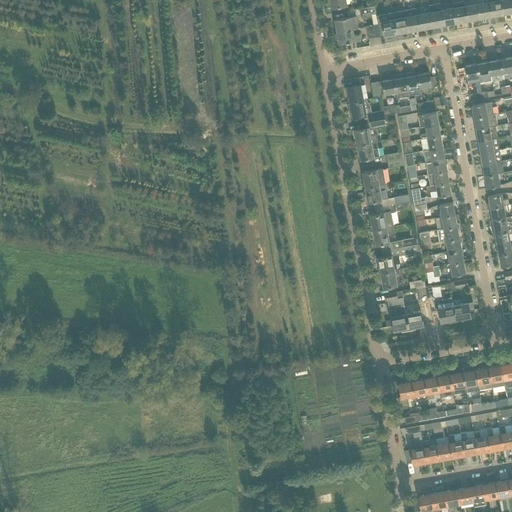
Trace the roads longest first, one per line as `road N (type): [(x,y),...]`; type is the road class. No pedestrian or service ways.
road 1 (residential): [(379,363),(328,71)]
road 2 (residential): [(498,341),(446,51)]
road 3 (residential): [(403,484),(379,363)]
road 4 (residential): [(379,363),(498,341)]
